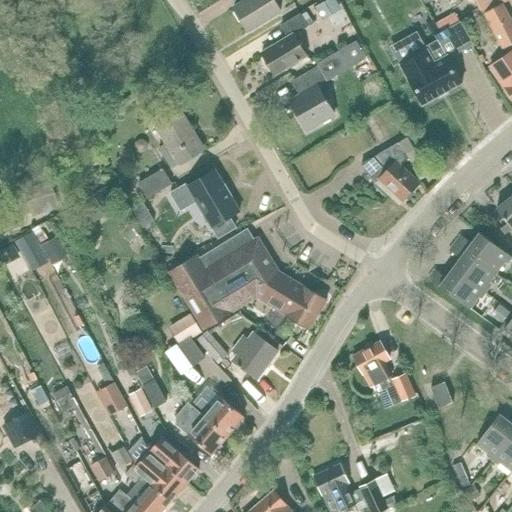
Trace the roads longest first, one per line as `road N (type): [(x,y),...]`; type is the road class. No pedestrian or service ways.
road 1 (unclassified): [(378,270),(312,226),(180,0)]
road 2 (tertiary): [(205,511),(378,270)]
road 3 (tertiary): [(378,270),(511,134)]
road 4 (residential): [(511,369),(378,270)]
